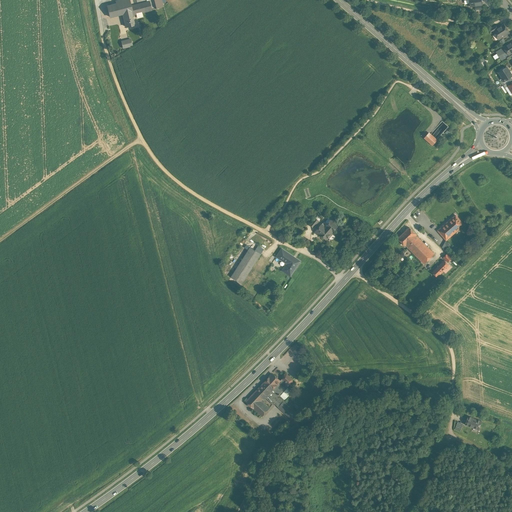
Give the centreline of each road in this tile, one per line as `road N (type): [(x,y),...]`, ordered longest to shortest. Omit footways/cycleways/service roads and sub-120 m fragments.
road 1 (secondary): [(85,511),(221,405),(447,173)]
road 2 (track): [(100,25),(109,64),(156,162),(215,207),(278,240)]
road 3 (track): [(0,241),(140,139)]
road 4 (secondary): [(451,98),(338,0)]
road 5 (track): [(418,315),(511,219)]
road 6 (track): [(449,433),(380,428),(322,400)]
